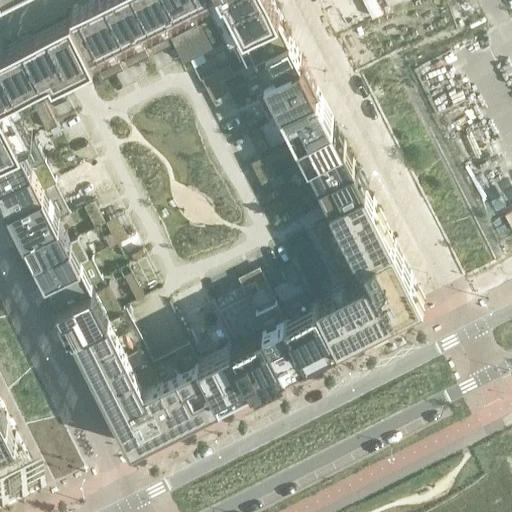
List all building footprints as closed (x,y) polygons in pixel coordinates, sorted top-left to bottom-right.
[(274,0),(87,0),(0,44),(0,151),(22,140),(3,103),(5,102),(1,94),(50,69),(53,75),(94,54),(91,48),(187,0),(229,0),(244,28),(279,10),(274,0)] [(353,0),(325,0),(341,30),(363,19),(353,0)] [(244,29),(231,35),(241,57),(247,54),(290,32),(279,10),(244,28),(244,29)] [(212,12),(171,33),(184,59),(225,38),(212,12)] [(290,32),(247,54),(258,75),(301,53),(290,32)] [(301,53),(258,75),(268,95),(276,91),(282,103),(317,85),(301,53)] [(317,85),(282,103),(298,135),(334,117),(317,85)] [(298,135),(265,152),(269,160),(302,143),(309,157),(344,139),(334,117),(298,135)] [(257,125),(250,129),(255,140),(263,136),(257,125)] [(22,140),(0,151),(0,178),(46,155),(35,134),(22,140)] [(263,136),(255,140),(261,151),(268,147),(263,136)] [(344,139),(309,157),(320,178),(355,160),(344,139)] [(46,155),(0,178),(0,184),(8,201),(55,178),(57,177),(46,155)] [(320,178),(319,178),(330,200),(366,182),(365,180),(368,178),(359,160),(356,162),(355,160),(320,178)] [(280,172),(269,177),(273,184),(277,182),(284,179),(280,172)] [(55,178),(8,201),(24,233),(71,209),(55,178)] [(338,214),(317,225),(345,282),(317,296),(338,339),(424,296),(373,196),(366,182),(330,200),(338,214)] [(301,204),(291,210),(295,218),(305,212),(301,204)] [(105,219),(100,210),(92,215),(96,223),(105,219)] [(60,215),(25,233),(35,255),(71,237),(60,215)] [(71,237),(35,255),(46,276),(89,255),(78,233),(71,237)] [(143,248),(133,253),(135,257),(145,252),(143,248)] [(89,255),(46,276),(57,297),(103,274),(93,253),(89,255)] [(85,283),(57,298),(73,330),(109,312),(118,307),(105,282),(89,290),(85,283)] [(309,296),(283,309),(306,355),(338,339),(316,296),(311,299),(309,296)] [(277,298),(256,309),(263,323),(285,366),(289,364),(290,366),(305,357),(304,356),(306,355),(283,309),(277,298)] [(109,312),(73,330),(80,343),(82,348),(89,361),(91,366),(98,379),(101,384),(107,396),(110,401),(116,414),(119,419),(131,444),(178,420),(183,418),(195,411),(200,409),(213,402),(218,400),(220,399),(203,364),(201,365),(168,381),(164,374),(145,383),(109,312)] [(263,323),(231,340),(252,383),(285,366),(263,323)] [(231,340),(199,356),(220,399),(252,383),(231,340)] [(0,510),(2,509),(9,506),(11,509),(23,501),(22,499),(28,496),(41,490),(45,487),(28,452),(26,453),(17,436),(19,435),(16,429),(14,430),(12,426),(7,417),(9,416),(7,411),(8,410),(4,396),(0,397),(0,510)]
